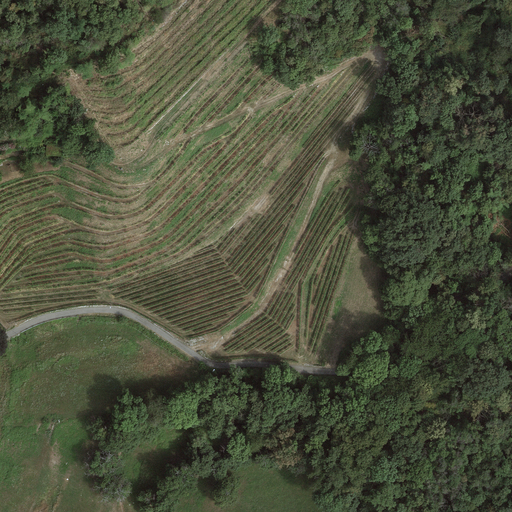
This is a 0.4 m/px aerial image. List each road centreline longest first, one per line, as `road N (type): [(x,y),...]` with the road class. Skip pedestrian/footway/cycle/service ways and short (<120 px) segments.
road 1 (residential): [(0,338),(49,316),(123,311),(201,361),(346,371)]
road 2 (track): [(346,371),(433,309),(511,269)]
